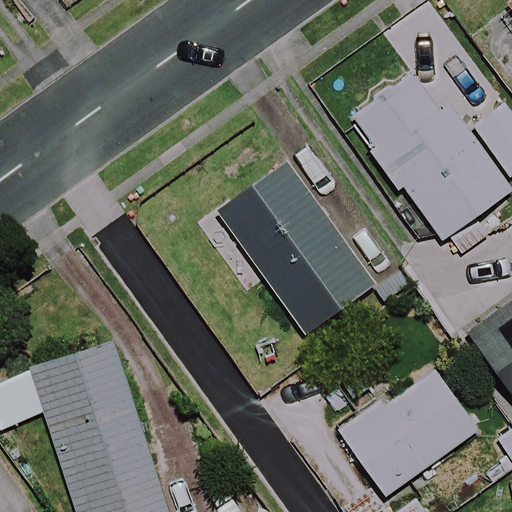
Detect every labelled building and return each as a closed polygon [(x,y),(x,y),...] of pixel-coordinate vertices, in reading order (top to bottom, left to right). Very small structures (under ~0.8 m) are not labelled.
[(442,240),(448,235),(511,190),(505,182),(511,176),(511,117),(502,104),(477,122),(458,96),(438,111),(412,75),(348,121),(403,196),(408,192),(442,240)] [(373,289),(284,164),(215,213),(305,338),(373,289)] [(511,411),(511,300),(461,332),(511,412),(511,411)] [(161,511),(108,347),(0,381),(0,432),(54,415),(86,511),(161,511)] [(476,429),(433,373),(342,442),(385,498),(476,429)]
